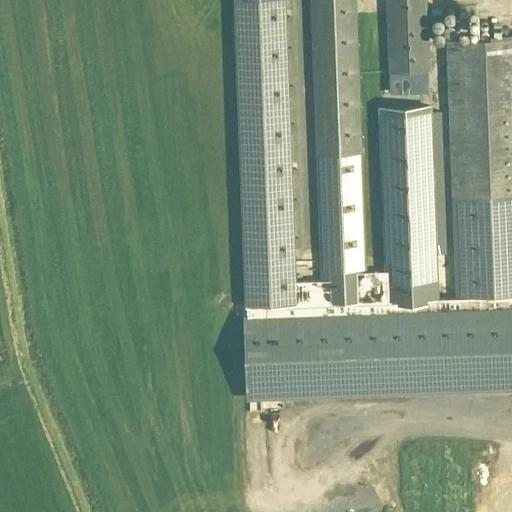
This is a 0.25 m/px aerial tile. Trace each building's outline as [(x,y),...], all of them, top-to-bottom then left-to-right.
[(289,0),(237,0),(247,227),(271,226),(271,243),(300,242),(289,0)] [(424,104),(381,113),(417,292),(455,285),(449,259),(452,258),(457,240),(487,234),(458,226),(495,218),(504,224),(500,232),(511,239),(511,234),(511,110),(504,105),(511,73),(511,49),(439,30),(463,145),(484,150),(487,169),(502,173),(489,193),(488,193),(458,199),(441,115),(424,104)] [(362,272),(362,294),(391,295),(391,273),(362,272)] [(481,276),(481,285),(499,284),(498,275),(481,276)] [(330,299),(329,281),(305,282),(306,300),(330,299)] [(511,357),(249,364),(250,399),(266,399),(266,412),(286,412),(286,400),(511,394),(511,357)]
